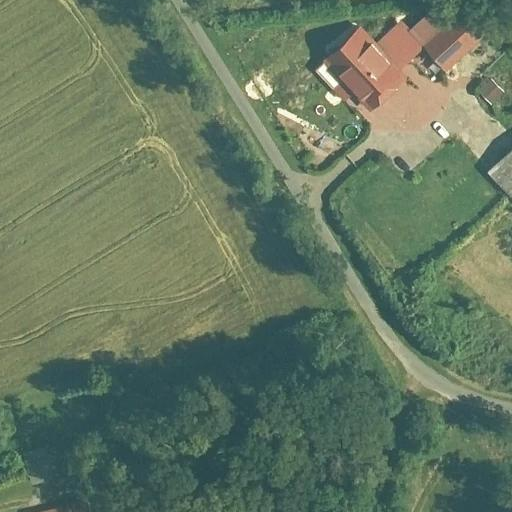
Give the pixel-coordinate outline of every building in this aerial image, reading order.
[(404,24),(380,47),(367,33),(331,67),(385,123),(418,91),(419,91),(442,69),(446,73),(485,36),(460,11),(421,49),(411,39),(415,35),(404,24)] [(491,78),(478,92),(495,109),(508,95),(491,78)] [(511,196),(459,143),(379,221),(436,279),(511,205),(511,196)] [(511,155),(494,172),(511,190),(511,155)] [(36,456),(44,481),(64,476),(56,450),(36,456)] [(88,511),(87,503),(34,511),(88,511)]
